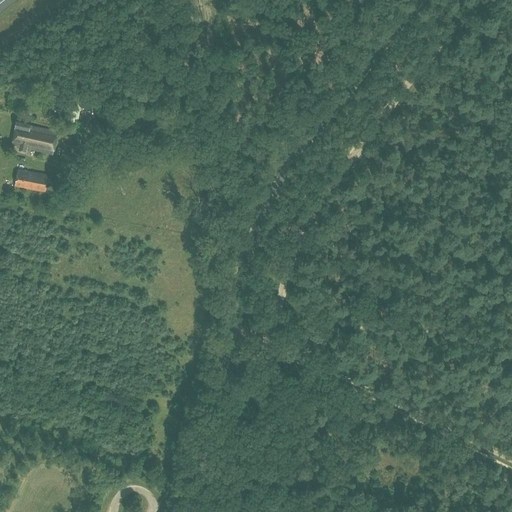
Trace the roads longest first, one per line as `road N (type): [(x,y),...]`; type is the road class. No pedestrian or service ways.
road 1 (unclassified): [(192,511),(226,326),(257,220),(294,152),(415,0)]
road 2 (track): [(261,341),(318,199),(479,0)]
road 3 (track): [(511,464),(261,341)]
